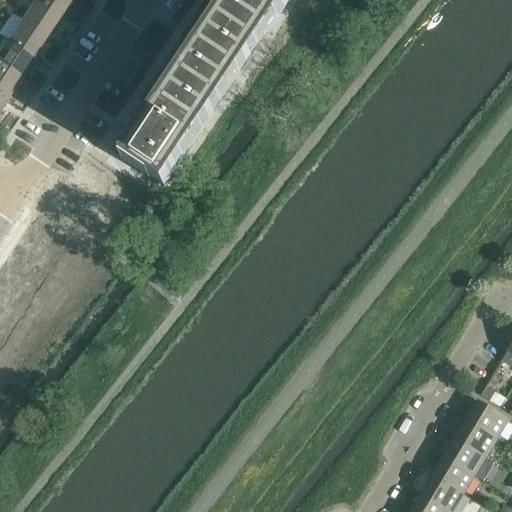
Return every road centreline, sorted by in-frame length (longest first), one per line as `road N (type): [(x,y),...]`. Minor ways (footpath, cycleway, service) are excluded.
road 1 (unclassified): [(201,511),(511,118)]
road 2 (residential): [(369,511),(493,304),(511,303)]
road 3 (residential): [(143,0),(17,188)]
